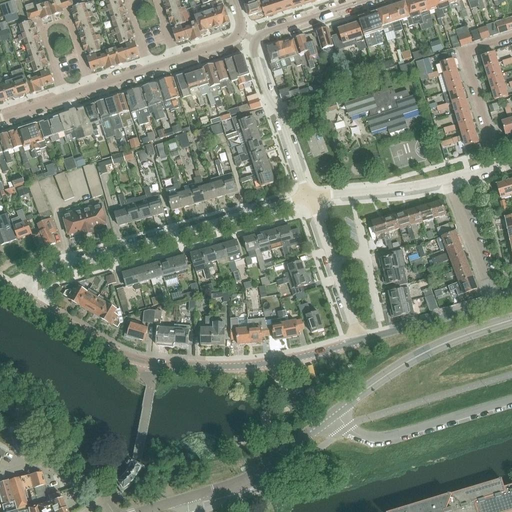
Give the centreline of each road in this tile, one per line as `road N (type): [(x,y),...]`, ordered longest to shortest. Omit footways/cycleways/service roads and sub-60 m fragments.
road 1 (tertiary): [(356,340),(276,362),(153,365),(122,357),(18,295)]
road 2 (residential): [(18,295),(65,265),(307,197)]
road 3 (residential): [(307,197),(266,94),(255,41),(365,0)]
road 4 (tertiary): [(335,413),(419,355),(511,320)]
road 5 (residential): [(335,413),(349,430),(381,438),(511,400)]
road 6 (residential): [(183,497),(245,481),(335,413)]
road 7 (residential): [(511,37),(466,55),(497,165)]
road 8 (residential): [(65,96),(45,37),(56,21),(70,27),(91,88)]
road 9 (residential): [(356,340),(307,197)]
road 10 (tertiary): [(494,301),(356,340)]
road 11 (residential): [(307,197),(446,180)]
road 12 (residential): [(494,301),(446,180)]
